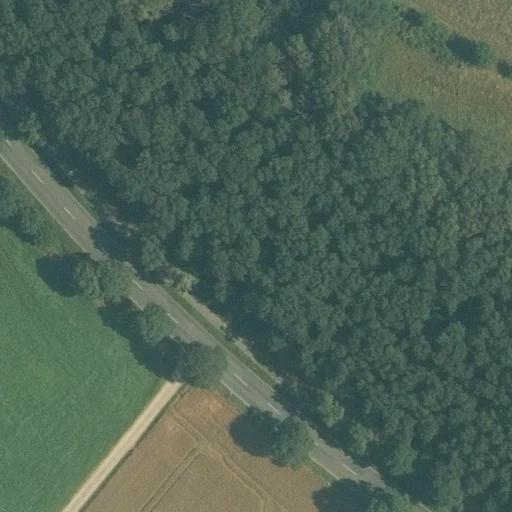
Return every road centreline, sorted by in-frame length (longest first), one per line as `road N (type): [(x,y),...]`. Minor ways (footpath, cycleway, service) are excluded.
road 1 (secondary): [(0,132),(90,238),(202,347),(409,511)]
road 2 (track): [(68,511),(202,347)]
